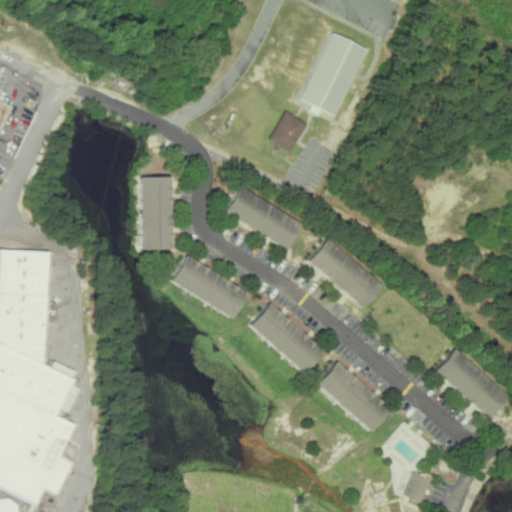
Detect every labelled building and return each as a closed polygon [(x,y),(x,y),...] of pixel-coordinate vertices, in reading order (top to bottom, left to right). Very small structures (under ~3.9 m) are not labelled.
[(359,48),(324,32),(295,99),(307,104),(304,110),(314,115),(316,110),(330,115),(359,48)] [(0,123),(8,104),(0,101),(0,123)] [(303,123),(281,110),(265,139),(287,152),(303,123)] [(138,249),(169,248),(168,176),(137,176),(138,249)] [(221,211),(282,249),(299,222),(237,185),(221,211)] [(360,307),(379,284),(323,238),(304,262),(360,307)] [(0,511),(13,511),(15,503),(4,498),(0,497),(0,488),(34,503),(40,487),(55,493),(69,460),(57,455),(71,423),(53,416),(57,406),(67,411),(78,384),(70,381),(71,369),(51,361),(48,367),(37,363),(49,253),(0,248),(0,511)] [(245,290),(182,255),(167,282),(230,317),(245,290)] [(367,317),(425,361),(442,338),(385,294),(367,317)] [(246,324),(300,372),(321,350),(267,302),(246,324)] [(431,370),(484,419),(505,396),(452,347),(431,370)] [(313,383),(367,431),(387,409),(333,360),(313,383)] [(420,502),(428,477),(410,471),(401,495),(420,502)]
